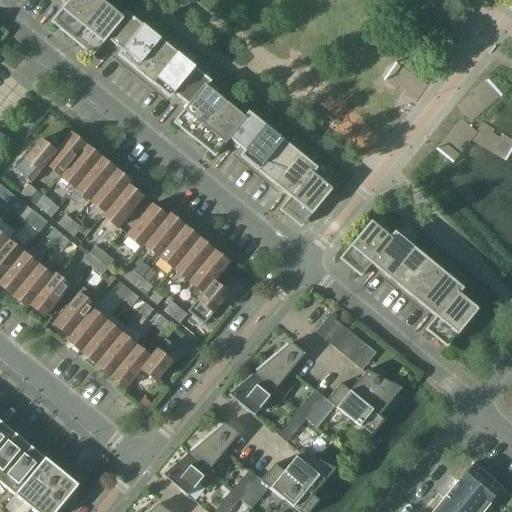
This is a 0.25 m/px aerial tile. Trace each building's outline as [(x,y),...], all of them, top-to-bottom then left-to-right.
[(50,23),(71,40),(102,2),(100,0),(70,0),(66,6),(65,5),(50,23)] [(121,17),(102,2),(71,40),(92,57),(106,39),(105,38),(122,18),(121,17)] [(106,39),(122,52),(143,26),(125,12),(121,17),(122,18),(105,38),(106,39)] [(160,40),(143,26),(122,52),(139,65),(160,40)] [(139,65),(155,79),(176,54),(160,40),(139,65)] [(193,67),(176,54),(155,79),(172,93),(193,67)] [(211,82),(193,67),(172,93),(188,105),(189,106),(205,86),(206,87),(211,82)] [(173,123),(194,140),(225,102),(206,87),(205,86),(189,106),(188,105),(173,123)] [(214,157),(229,139),(228,139),(244,119),(243,118),(225,102),(194,140),(214,157)] [(229,139),(245,152),(265,127),(248,112),(243,118),(244,119),(228,139),(229,139)] [(282,141),(265,127),(245,152),(261,166),(282,141)] [(46,165),(61,176),(85,147),(69,134),(54,153),(54,154),(46,164),(46,165)] [(31,184),(46,165),(46,164),(54,154),(54,153),(39,141),(34,147),(15,170),(31,184)] [(261,166),(278,180),(299,154),(282,141),(261,166)] [(85,147),(61,176),(75,189),(100,159),(85,147)] [(295,193),(311,173),(312,174),(317,169),(301,156),(299,154),(278,180),(294,192),(295,193)] [(75,189),(90,201),(115,171),(100,159),(75,189)] [(115,171),(90,201),(105,212),(105,213),(127,186),(127,187),(130,184),(115,171)] [(292,195),(279,210),(279,211),(282,213),(301,228),(311,215),(332,190),(312,174),(311,173),(295,193),(294,192),(292,195)] [(28,185),(20,194),(28,201),(36,191),(28,185)] [(142,199),(127,187),(127,186),(105,213),(105,212),(102,215),(118,228),(142,199)] [(35,207),(50,219),(59,209),(43,196),(35,207)] [(16,198),(9,208),(24,221),(32,212),(16,198)] [(0,221),(8,211),(0,204),(0,221)] [(166,218),(165,218),(150,206),(126,235),(142,248),(145,245),(144,245),(166,218)] [(57,225),(65,231),(73,222),(65,215),(57,225)] [(144,245),(145,245),(159,257),(183,227),(168,215),(165,218),(166,218),(144,245)] [(40,218),(32,228),(38,233),(46,223),(40,218)] [(80,228),(73,222),(65,231),(73,238),(80,228)] [(374,258),(375,257),(391,239),(389,238),(370,222),(349,247),(338,260),(357,275),(360,278),(370,265),(375,259),(374,258)] [(159,257),(174,269),(198,240),(183,227),(159,257)] [(54,229),(46,239),(54,245),(62,236),(54,229)] [(394,232),(389,238),(391,239),(375,257),(374,258),(375,259),(370,265),(386,278),(391,272),(412,247),(394,232)] [(69,242),(62,236),(54,245),(61,251),(69,242)] [(198,240),(174,269),(189,281),(213,252),(198,240)] [(0,280),(22,254),(7,242),(0,250),(0,280)] [(95,246),(89,254),(98,261),(104,254),(95,246)] [(412,247),(391,272),(386,278),(403,292),(407,286),(428,261),(412,247)] [(189,281),(203,293),(212,283),(228,265),(213,252),(189,281)] [(0,280),(0,285),(12,296),(37,266),(22,254),(0,280)] [(91,270),(98,261),(89,254),(82,262),(91,270)] [(113,261),(104,254),(98,261),(107,269),(113,261)] [(107,269),(98,261),(91,270),(100,277),(107,269)] [(419,305),(424,300),(445,274),(428,261),(407,286),(403,292),(419,305)] [(30,305),(51,278),(37,266),(12,296),(28,308),(30,305)] [(122,279),(134,288),(141,278),(130,269),(122,279)] [(463,289),(445,274),(424,300),(419,305),(435,318),(440,312),(441,313),(457,293),(458,294),(463,289)] [(45,317),(69,288),(53,275),(51,278),(30,305),(45,317)] [(152,287),(141,278),(134,288),(145,296),(152,287)] [(203,293),(187,312),(203,325),(223,302),(222,302),(227,296),(212,283),(203,293)] [(115,295),(122,301),(130,292),(122,285),(115,295)] [(156,290),(148,299),(156,306),(164,297),(156,290)] [(138,298),(130,292),(122,301),(130,308),(138,298)] [(441,313),(440,312),(435,318),(424,331),(428,333),(446,348),(457,336),(477,310),(458,294),(457,293),(441,313)] [(90,310),(91,311),(93,308),(77,294),(53,324),(68,336),(69,337),(90,310)] [(163,311),(171,318),(179,309),(171,302),(163,311)] [(153,311),(145,304),(137,314),(145,320),(153,311)] [(91,311),(90,310),(69,337),(68,336),(66,339),(81,352),(105,322),(110,316),(96,305),(93,308),(91,311)] [(145,320),(137,314),(132,319),(140,326),(145,320)] [(152,325),(159,332),(167,322),(160,316),(152,325)] [(325,341),(339,324),(329,316),(315,333),(325,341)] [(96,364),(102,357),(120,335),(105,322),(81,352),(96,364)] [(175,329),(167,322),(159,332),(167,338),(175,329)] [(348,332),(339,324),(325,341),(334,349),(348,332)] [(334,349),(342,355),(356,338),(348,332),(334,349)] [(102,357),(96,364),(111,376),(122,362),(135,347),(120,335),(102,357)] [(352,363),(366,346),(356,338),(342,355),(352,363)] [(162,376),(181,353),(164,339),(149,358),(149,359),(141,369),(142,370),(156,382),(161,376),(162,376)] [(253,375),(283,400),(292,389),(282,381),(304,355),(290,344),(253,375)] [(149,358),(135,347),(122,362),(111,376),(126,389),(142,370),(141,369),(149,359),(149,358)] [(366,371),(349,392),(349,393),(378,417),(379,416),(401,389),(366,371)] [(274,410),(283,400),(253,375),(228,396),(253,416),(264,403),(274,410)] [(384,421),(379,416),(378,417),(349,393),(349,392),(340,384),(326,401),(370,438),(384,421)] [(314,391),(307,400),(315,408),(323,399),(323,398),(314,391)] [(151,405),(143,399),(139,404),(146,410),(151,405)] [(334,408),(326,401),(323,399),(315,408),(305,420),(316,429),(334,408)] [(296,413),(305,420),(315,408),(307,400),(296,413)] [(286,425),(295,433),(305,420),(296,413),(286,425)] [(0,422),(0,448),(13,433),(0,422)] [(224,424),(187,455),(207,472),(208,471),(238,435),(224,424)] [(295,433),(286,425),(277,436),(286,444),(295,433)] [(0,481),(29,446),(13,433),(0,448),(0,481)] [(45,460),(29,446),(0,481),(0,484),(14,497),(45,460)] [(300,451),(283,472),(283,473),(312,497),(313,496),(335,470),(300,451)] [(207,472),(187,455),(162,476),(187,497),(198,483),(208,491),(217,479),(208,471),(207,472)] [(61,473),(45,460),(14,497),(30,510),(61,473)] [(309,511),(318,501),(313,496),(312,497),(283,473),(283,472),(274,465),(260,482),(296,511),(309,511)] [(472,465),(458,482),(487,506),(501,489),(472,465)] [(241,481),(250,488),(257,479),(257,478),(249,471),(241,481)] [(56,511),(77,486),(61,473),(30,510),(32,511),(56,511)] [(251,509),(268,488),(260,482),(257,479),(250,488),(239,500),(251,509)] [(239,500),(250,488),(241,481),(230,493),(239,501),(239,500)] [(458,482),(444,499),(460,511),(482,511),(487,506),(458,482)] [(230,493),(220,506),(227,511),(229,511),(239,501),(230,493)] [(460,511),(444,499),(433,511),(460,511)]
